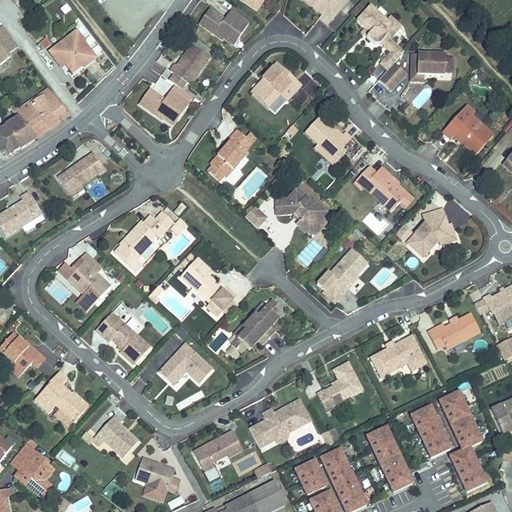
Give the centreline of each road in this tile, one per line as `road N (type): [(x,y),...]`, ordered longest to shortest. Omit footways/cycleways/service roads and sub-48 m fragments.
road 1 (residential): [(151,178),(36,256),(27,284),(35,306),(164,427),(185,427),(240,399),(287,358),(336,332)]
road 2 (residential): [(498,238),(491,218),(435,169),(387,142),(335,76),(288,39),(258,44),(170,162)]
road 3 (residential): [(336,332),(416,302),(496,253)]
road 4 (tertiary): [(100,98),(178,0)]
